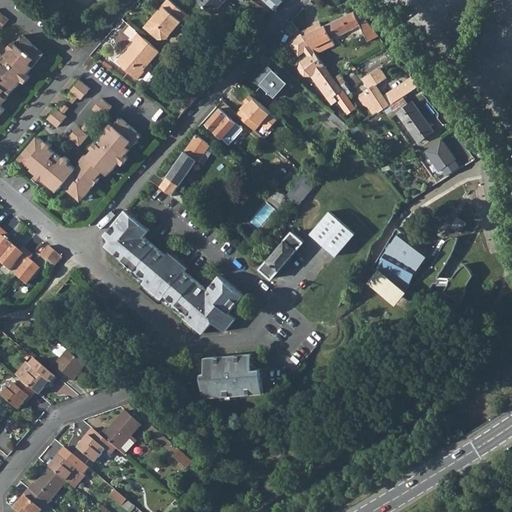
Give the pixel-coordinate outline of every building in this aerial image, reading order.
[(194,20),(170,0),(166,0),(163,5),(164,7),(154,19),(152,17),(144,27),(157,39),(167,38),(181,21),(180,19),(181,18),(183,19),(190,25),(194,20)] [(199,0),(197,3),(213,17),(227,0),(199,0)] [(263,0),(273,7),(276,10),(284,1),(283,0),(263,0)] [(163,5),(152,17),(154,19),(164,7),(163,5)] [(355,11),(321,27),(319,23),(301,32),(317,54),(335,45),(332,39),(361,25),(364,33),(368,42),(380,37),(358,10),(355,12),(355,11)] [(301,32),(289,41),(299,54),(304,49),(309,56),(301,62),(300,67),(302,72),(306,76),(312,76),(336,108),(341,104),(349,114),(357,108),(326,65),(317,54),(301,32)] [(158,50),(139,33),(134,38),(135,39),(137,41),(125,54),(123,53),(116,61),(124,67),(125,66),(130,69),(128,71),(137,78),(143,70),(142,69),(158,50)] [(0,112),(3,108),(0,105),(0,103),(6,96),(2,92),(5,88),(10,91),(19,80),(25,72),(40,53),(19,35),(13,43),(11,41),(6,47),(8,48),(0,58),(0,112)] [(135,39),(123,53),(125,54),(137,41),(135,39)] [(261,83),(261,84),(275,97),(289,82),(274,69),(273,70),(268,66),(257,79),(261,83)] [(373,115),(385,108),(403,96),(419,86),(412,77),(383,96),(376,86),(387,79),(380,69),(363,80),(369,89),(360,95),(359,98),(364,106),(368,107),(373,115)] [(25,72),(19,80),(23,83),(29,75),(25,72)] [(79,78),(70,89),(73,92),(67,98),(74,103),(79,97),(81,99),(91,88),(79,78)] [(392,117),(398,113),(418,142),(433,131),(413,102),(409,104),(403,96),(385,108),(392,117)] [(103,117),(113,106),(102,97),(92,108),(95,111),(90,117),(95,121),(100,115),(103,117)] [(56,106),(46,117),(57,127),(68,116),(65,113),(70,107),(65,103),(60,109),(56,106)] [(222,138),(234,124),(236,122),(220,108),(206,123),(211,128),(210,130),(213,134),(215,132),(222,138)] [(352,128),(335,113),(331,119),(346,132),(347,132),(352,128)] [(102,177),(99,175),(104,170),(109,174),(120,161),(123,164),(129,156),(126,154),(142,135),(120,116),(113,124),(112,122),(106,129),(109,131),(99,142),(97,141),(91,147),(93,149),(88,155),(86,154),(80,160),(82,161),(77,167),(70,162),(72,160),(65,154),(62,158),(57,153),(58,152),(52,147),(53,145),(47,140),(45,141),(38,135),(19,158),(38,173),(35,176),(43,182),(45,179),(58,190),(63,185),(81,201),(102,177)] [(86,131),(91,125),(86,121),(81,127),(79,125),(69,136),(80,145),(90,134),(86,131)] [(239,128),(234,124),(222,138),(224,140),(226,138),(228,140),(239,128)] [(197,133),(164,182),(163,179),(156,173),(155,175),(153,178),(152,179),(191,209),(195,204),(176,190),(198,160),(203,164),(213,150),(212,144),(197,133)] [(293,145),(304,154),(310,149),(299,139),(293,145)] [(461,167),(456,159),(457,159),(442,139),(425,151),(440,171),(443,169),(448,175),(461,167)] [(318,183),(305,172),(288,193),(301,204),(318,183)] [(137,222),(139,219),(127,209),(125,212),(137,222)] [(311,234),(337,256),(357,233),(331,211),(311,234)] [(169,254),(166,258),(143,239),(149,232),(137,222),(125,212),(105,236),(105,238),(110,242),(106,247),(106,249),(123,263),(146,282),(142,286),(161,301),(164,297),(187,317),(184,321),(196,331),(203,336),(214,323),(226,333),(236,321),(229,315),(232,312),(234,310),(244,298),(220,278),(207,293),(184,274),(188,270),(169,254)] [(0,260),(13,245),(5,239),(2,235),(5,232),(0,228),(0,260)] [(406,234),(397,228),(394,234),(392,236),(373,268),(379,272),(373,281),(400,298),(407,287),(412,289),(410,292),(416,295),(416,294),(425,298),(435,282),(439,283),(439,282),(449,283),(449,284),(445,292),(448,294),(450,295),(453,297),(457,300),(461,302),(464,297),(465,295),(466,291),(468,285),(473,275),(472,273),(471,271),(470,270),(469,268),(468,266),(467,265),(465,264),(464,265),(463,266),(460,268),(458,270),(457,272),(455,274),(453,278),(450,277),(450,278),(438,276),(452,254),(455,249),(456,246),(458,241),(459,237),(457,237),(454,237),(452,237),(450,238),(447,241),(443,239),(434,254),(427,249),(425,252),(403,238),(406,234)] [(261,269),(272,278),(305,242),(294,231),(261,269)] [(13,245),(0,260),(11,270),(16,264),(21,269),(30,259),(33,256),(26,250),(24,254),(20,251),(13,245)] [(41,262),(44,266),(56,252),(50,247),(38,260),(41,262)] [(56,252),(44,266),(50,270),(62,257),(56,252)] [(188,270),(190,267),(172,252),(169,254),(188,270)] [(29,285),(42,269),(38,266),(30,259),(21,269),(17,275),(29,285)] [(142,286),(146,282),(123,263),(119,267),(142,286)] [(161,301),(142,286),(140,288),(159,304),(161,301)] [(184,321),(187,317),(164,297),(161,301),(184,321)] [(238,314),(239,313),(248,301),(244,298),(234,310),(238,314)] [(184,321),(182,323),(189,329),(194,333),(196,331),(184,321)] [(57,368),(55,366),(50,372),(57,378),(62,382),(66,377),(73,382),(88,365),(71,350),(69,349),(64,345),(57,353),(65,359),(57,368)] [(222,398),(238,396),(265,393),(263,379),(262,370),(258,370),(254,371),(252,355),(206,361),(208,375),(204,376),(206,392),(207,399),(222,398)] [(50,372),(44,367),(35,360),(30,365),(27,363),(16,376),(23,382),(36,393),(39,395),(44,389),(45,391),(57,378),(50,372)] [(13,383),(2,396),(18,411),(25,403),(26,405),(36,393),(23,382),(18,388),(13,383)] [(0,414),(4,417),(8,412),(0,404),(0,414)] [(144,426),(129,412),(110,431),(109,430),(102,436),(108,441),(118,450),(127,457),(139,444),(134,439),(137,436),(136,435),(144,426)] [(102,436),(94,429),(83,441),(85,442),(79,449),(96,464),(107,451),(114,456),(118,450),(108,441),(102,436)] [(89,468),(64,447),(55,458),(56,460),(50,467),(67,482),(75,489),(87,476),(84,474),(89,468)] [(173,457),(186,471),(193,464),(179,451),(173,457)] [(44,474),(45,475),(38,485),(36,483),(35,482),(29,489),(47,505),(67,482),(50,467),(44,474)] [(45,475),(44,474),(36,483),(38,485),(45,475)] [(24,495),(25,496),(41,510),(42,511),(52,511),(54,510),(47,505),(29,489),(24,495)] [(127,501),(119,494),(118,493),(114,498),(123,505),(127,501)] [(39,511),(41,510),(25,496),(19,504),(17,503),(13,508),(17,511),(39,511)] [(127,501),(123,505),(130,511),(132,511),(136,508),(127,501)]
